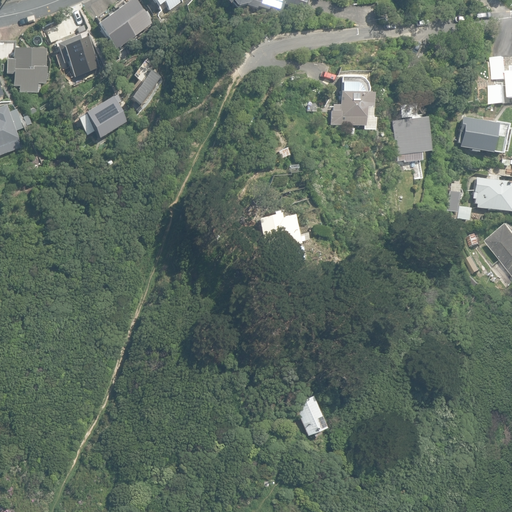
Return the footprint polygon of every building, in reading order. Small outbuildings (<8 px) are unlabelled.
[(128,0),(97,23),(116,50),(151,23),(150,21),(151,20),(151,16),(146,10),(143,13),(133,0),(128,0)] [(181,0),(153,0),(158,5),(163,1),(169,10),(182,1),(181,0)] [(283,4),(304,10),(307,0),(221,0),(227,4),(229,2),(234,7),(244,4),(246,6),(256,9),(256,7),(267,10),(268,7),(281,10),(283,4)] [(68,24),(77,39),(93,29),(80,8),(72,13),(68,24)] [(11,92),(33,93),(33,86),(37,86),(37,84),(45,84),(45,73),(46,73),(46,48),(14,48),(14,42),(0,41),(0,61),(4,61),(5,75),(11,76),(11,92)] [(491,56),(491,78),(504,77),(503,56),(491,56)] [(329,125),(347,125),(347,134),(355,134),(355,125),(365,125),(365,106),(371,107),(372,92),(362,92),(361,88),(359,86),(357,84),(354,83),(340,83),(340,92),(338,92),(338,106),(331,106),(331,111),(329,111),(329,125)] [(488,85),(489,102),(504,102),(503,84),(488,85)] [(111,90),(77,111),(94,139),(128,118),(111,90)] [(0,154),(20,148),(17,140),(18,140),(15,130),(23,128),(22,127),(31,124),(28,115),(19,118),(16,109),(8,112),(5,105),(0,106),(0,154)] [(402,161),(403,163),(420,161),(419,152),(426,152),(423,118),(409,119),(408,117),(404,117),(404,120),(390,121),(394,156),(395,162),(402,161)] [(506,125),(461,117),(458,131),(460,132),(457,147),(468,149),(468,151),(478,152),(478,151),(490,153),(490,150),(502,152),(506,125)] [(475,207),(507,212),(511,182),(475,177),(473,192),(475,192),(473,203),(475,204),(475,207)] [(456,218),(467,220),(469,207),(459,205),(456,218)] [(256,219),(265,252),(301,243),(301,242),(304,241),(302,234),(299,235),(293,214),(291,215),(291,214),(283,216),(284,217),(281,218),(279,213),(278,213),(277,211),(270,213),(271,215),(256,219)] [(487,242),(511,273),(511,227),(509,224),(487,242)] [(293,252),(295,261),(303,259),(301,250),(293,252)] [(312,433),(313,436),(319,433),(318,430),(324,427),(310,395),(292,403),(306,435),(312,433)]
